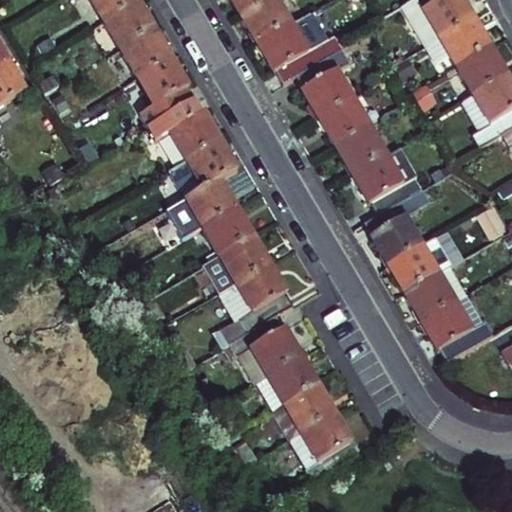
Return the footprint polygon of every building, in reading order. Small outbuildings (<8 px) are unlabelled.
[(90,0),(106,25),(142,5),(138,0),(74,0),(77,5),(85,0),(90,0)] [(233,0),(244,18),(273,0),(233,0)] [(260,46),(295,25),(280,0),(273,0),(244,18),(260,46)] [(440,44),(476,23),(462,0),(419,0),(412,5),(436,46),(440,44)] [(123,55),(159,34),(142,5),(106,25),(123,55)] [(457,72),(493,51),(476,23),(440,44),(457,72)] [(310,52),(295,25),(260,46),(275,72),(279,71),(287,86),(299,79),(345,53),(336,38),(310,52)] [(175,62),(159,34),(123,55),(139,83),(175,62)] [(0,72),(9,67),(0,51),(0,72)] [(509,79),(493,51),(457,72),(473,99),(509,79)] [(345,53),(299,79),(306,92),(304,94),(320,122),(356,101),(340,74),(353,67),(345,53)] [(192,91),(175,62),(139,83),(126,91),(142,117),(149,130),(195,103),(189,92),(192,91)] [(9,67),(0,72),(0,110),(26,96),(9,67)] [(410,97),(420,115),(455,96),(445,79),(410,97)] [(511,83),(509,79),(473,99),(462,106),(480,136),(475,139),(482,150),(497,141),(511,133),(511,83)] [(373,131),(356,101),(320,122),(337,152),(373,131)] [(195,103),(149,130),(157,143),(170,135),(187,165),(223,144),(206,115),(203,117),(195,103)] [(389,158),(373,131),(337,152),(353,179),(389,158)] [(511,133),(497,141),(505,155),(510,152),(511,154),(511,133)] [(190,202),(225,182),(240,173),(223,144),(187,165),(173,173),(190,202)] [(401,152),(389,158),(353,179),(368,204),(370,203),(379,218),(425,191),(401,152)] [(205,230),(241,209),(225,182),(190,202),(189,203),(205,230)] [(379,218),(368,224),(376,237),(373,239),(390,267),(423,248),(407,220),(433,204),(425,191),(379,218)] [(256,236),(241,209),(205,230),(221,257),(256,236)] [(500,212),(483,222),(494,242),(511,233),(500,212)] [(273,265),(256,236),(221,257),(207,266),(224,294),(273,265)] [(446,236),(423,248),(390,267),(406,296),(451,272),(463,265),(446,236)] [(289,292),(273,265),(224,294),(241,322),(222,334),(230,347),(277,320),(295,308),(286,294),(289,292)] [(423,324),(467,300),(451,272),(406,296),(423,324)] [(467,300),(423,324),(440,353),(442,352),(451,366),(495,340),(486,325),(482,327),(467,300)] [(284,332),(277,320),(230,347),(238,361),(254,386),(303,358),(287,330),(284,332)] [(283,407),(319,387),(303,358),(254,386),(270,415),(283,407)] [(336,417),(319,387),(283,407),(301,437),(336,417)] [(283,407),(270,415),(288,445),(301,437),(283,407)] [(354,447),(336,417),(301,437),(288,445),(312,487),(359,461),(351,449),(354,447)]
